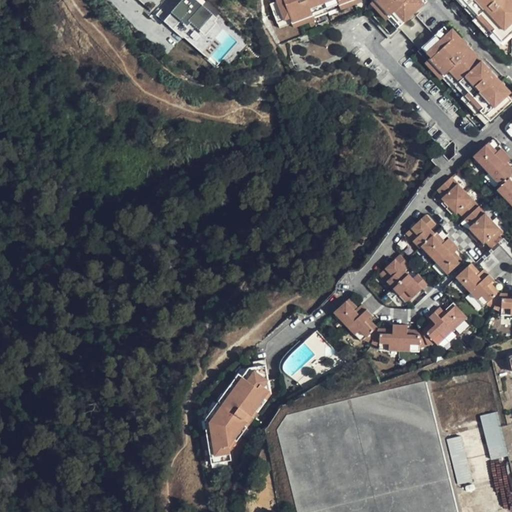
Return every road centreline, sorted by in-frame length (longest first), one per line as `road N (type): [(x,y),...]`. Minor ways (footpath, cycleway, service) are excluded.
road 1 (residential): [(468,150),(370,48)]
road 2 (residential): [(353,283),(274,350),(275,377)]
road 3 (residential): [(511,275),(481,259),(421,199)]
